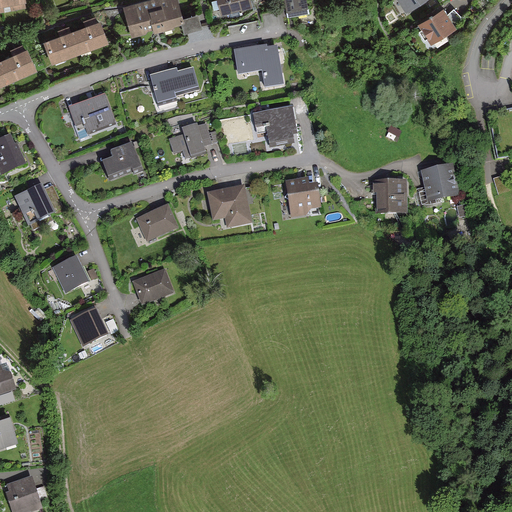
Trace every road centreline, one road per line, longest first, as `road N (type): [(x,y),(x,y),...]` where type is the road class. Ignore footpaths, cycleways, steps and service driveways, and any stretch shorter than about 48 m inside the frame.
road 1 (residential): [(79,215),(264,164),(324,163),(345,177),(414,164)]
road 2 (residential): [(16,107),(165,55),(280,30)]
road 3 (track): [(511,344),(502,330),(489,160)]
road 4 (residential): [(505,0),(481,29),(472,79),(479,91),(495,92),(511,54)]
road 5 (residential): [(79,215),(126,335)]
road 6 (residential): [(16,107),(79,215)]
